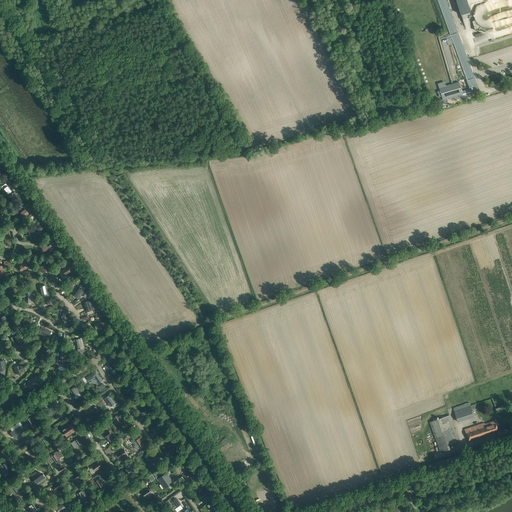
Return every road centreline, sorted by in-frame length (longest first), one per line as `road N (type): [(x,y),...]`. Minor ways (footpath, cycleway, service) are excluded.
road 1 (track): [(511,218),(216,318)]
road 2 (residential): [(238,511),(124,348),(95,360)]
road 3 (residential): [(181,486),(95,360)]
